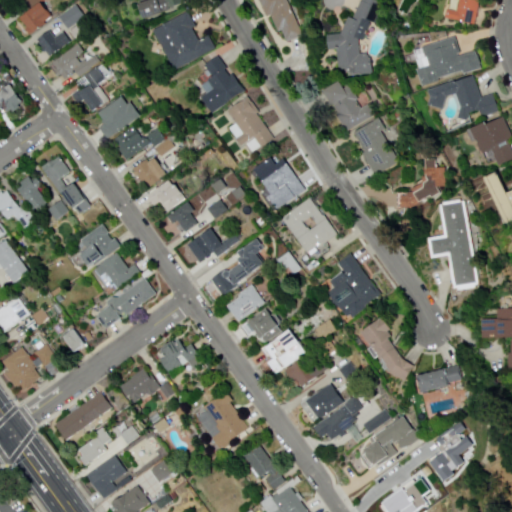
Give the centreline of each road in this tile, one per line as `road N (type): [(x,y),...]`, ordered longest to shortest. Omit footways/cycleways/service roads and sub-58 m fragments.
road 1 (residential): [(0,31),(339,511)]
road 2 (residential): [(434,333),(429,310),(338,182),(226,0)]
road 3 (residential): [(0,451),(28,421),(193,301)]
road 4 (tertiary): [(0,412),(71,511)]
